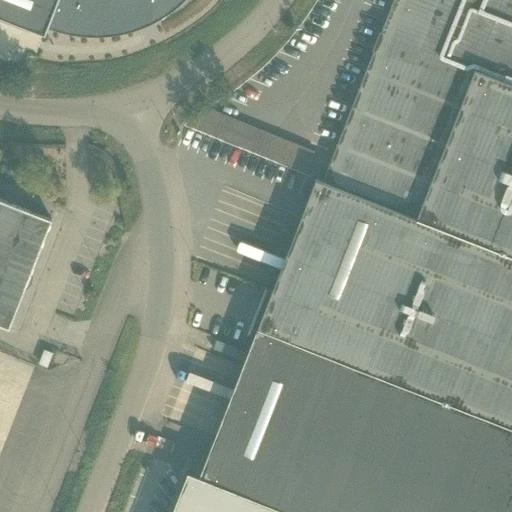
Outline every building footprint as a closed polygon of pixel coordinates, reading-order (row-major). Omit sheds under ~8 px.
[(0,0),(0,18),(44,36),(49,25),(59,28),(69,31),(79,32),(89,33),(99,33),(110,32),(120,31),(130,28),(140,25),(149,21),(158,16),(167,10),(175,4),(179,0),(0,0)] [(271,290),(257,328),(511,427),(511,0),(393,0),(381,32),(379,32),(371,51),(373,52),(322,182),(315,179),(300,218),(307,221),(278,293),(271,290)] [(305,174),(314,151),(208,108),(198,114),(192,128),(305,174)] [(0,325),(8,329),(51,220),(0,199),(0,325)] [(511,511),(511,427),(257,328),(198,477),(187,472),(186,474),(171,511),(511,511)]
